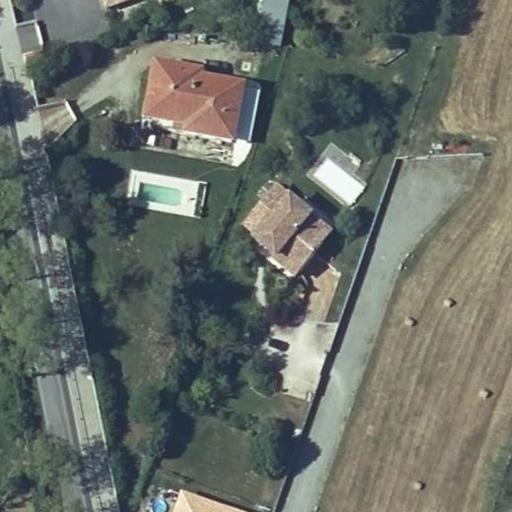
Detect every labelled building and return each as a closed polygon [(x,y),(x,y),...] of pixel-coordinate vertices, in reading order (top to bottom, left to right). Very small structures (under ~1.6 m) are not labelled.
[(240,19),(237,45),(284,50),(290,0),(261,0),(259,21),(240,19)] [(104,40),(104,16),(40,16),(39,40),(104,40)] [(14,26),(23,52),(42,46),(33,20),(14,26)] [(241,90),(199,82),(181,78),(182,72),(156,67),(147,120),(169,124),(187,127),(186,134),(231,143),(241,90)] [(200,76),(182,72),(181,78),(199,82),(200,76)] [(186,134),(187,127),(169,124),(168,130),(186,134)] [(247,226),(263,239),(266,236),(283,250),(280,254),(302,272),(332,236),(277,191),(247,226)] [(263,239),(258,245),(297,278),(302,272),(280,254),(283,250),(266,236),(263,239)] [(239,511),(179,493),(172,511),(239,511)]
